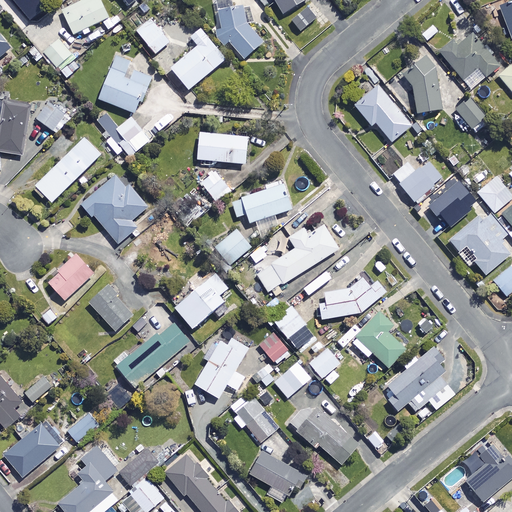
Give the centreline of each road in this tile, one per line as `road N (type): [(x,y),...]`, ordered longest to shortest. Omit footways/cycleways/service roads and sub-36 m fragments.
road 1 (residential): [(501,353),(309,114),(308,91),(321,66),(399,0)]
road 2 (residential): [(511,379),(351,511)]
